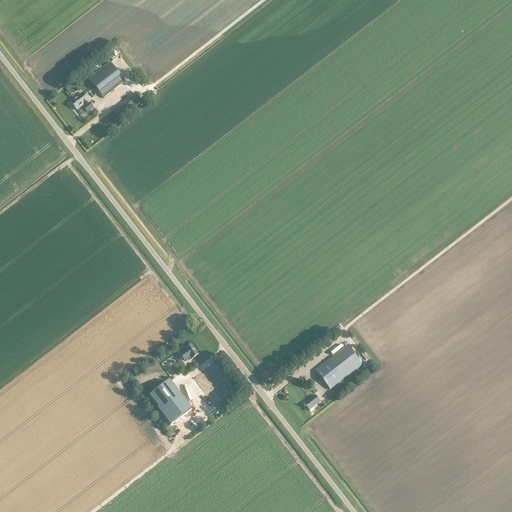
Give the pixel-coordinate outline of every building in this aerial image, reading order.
[(125,82),(110,63),(89,80),(89,79),(88,79),(103,99),(104,99),(103,98),(125,82)] [(71,103),(72,104),(77,110),(84,105),(85,107),(83,108),(87,113),(93,108),(89,104),(88,105),(87,103),(88,102),(82,94),(71,103)] [(119,119),(142,102),(135,94),(113,111),(119,119)] [(192,345),(185,350),(186,351),(180,355),(184,361),(190,357),(192,359),(198,355),(192,345)] [(330,390),(362,365),(347,346),(315,371),(330,390)] [(166,418),(165,419),(170,426),(191,410),(169,382),(149,397),(159,409),(166,418)] [(320,403),(314,395),(314,396),(310,399),(310,400),(308,401),(307,401),(304,404),(303,404),(309,411),(309,410),(312,407),(313,408),(320,403)]
